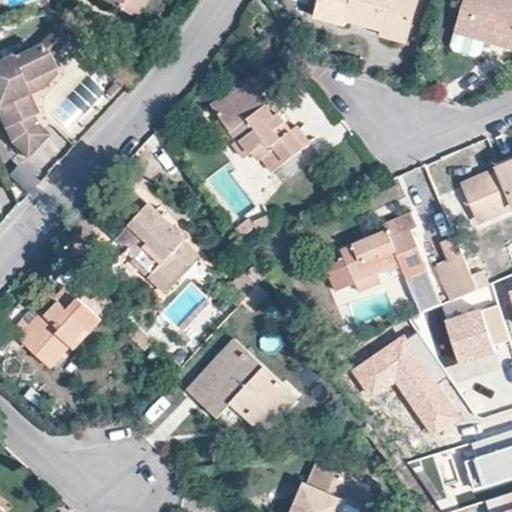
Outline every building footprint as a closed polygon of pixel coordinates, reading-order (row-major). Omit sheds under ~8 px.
[(99,0),(119,11),(125,0),(99,0)] [(138,21),(149,0),(125,0),(119,11),(138,21)] [(412,27),(419,0),(318,0),(314,17),(346,25),(347,21),(381,30),(384,20),(412,27)] [(511,0),(464,0),(456,32),(511,48),(511,0)] [(407,44),(412,27),(384,20),(381,30),(379,36),(407,44)] [(9,56),(0,59),(0,120),(9,141),(25,157),(47,136),(36,125),(32,117),(36,114),(27,95),(21,84),(53,69),(49,58),(38,46),(10,58),(9,56)] [(21,84),(27,95),(41,88),(55,74),(53,69),(21,84)] [(217,113),(247,91),(248,93),(258,85),(250,74),(210,104),(217,113)] [(118,91),(113,83),(105,92),(112,98),(118,91)] [(267,105),(271,103),(258,85),(248,93),(247,91),(217,113),(239,142),(234,145),(244,158),(252,153),(259,162),(263,159),(273,172),(311,144),(297,126),(291,130),(278,112),(275,115),(267,105)] [(278,112),(271,103),(267,105),(275,115),(278,112)] [(511,161),(499,167),(499,168),(464,183),(481,221),(511,207),(511,161)] [(28,195),(39,182),(19,165),(8,179),(28,195)] [(187,237),(137,190),(118,211),(120,212),(131,223),(116,240),(136,259),(150,245),(165,259),(152,274),(149,277),(166,293),(201,256),(183,240),(187,237)] [(116,240),(131,223),(120,212),(104,229),(116,240)] [(387,230),(341,249),(344,258),(354,281),(355,285),(378,275),(401,266),(422,314),(443,305),(412,230),(418,227),(412,212),(384,224),(387,230)] [(276,228),(268,214),(253,221),(259,235),(276,228)] [(243,237),(255,227),(248,218),(236,229),(243,237)] [(463,254),(454,234),(439,240),(448,261),(463,254)] [(152,274),(165,259),(150,245),(136,259),(152,274)] [(478,290),(463,254),(448,261),(437,266),(452,302),(478,290)] [(337,288),(354,281),(344,258),(327,265),(337,288)] [(241,303),(258,286),(243,271),(226,289),(241,303)] [(359,293),(382,284),(378,275),(355,285),(359,293)] [(50,368),(71,346),(86,329),(90,332),(102,319),(98,316),(112,301),(88,279),(74,294),(66,286),(55,298),(59,301),(22,342),(50,368)] [(252,313),(269,295),(258,286),(241,303),(252,313)] [(22,342),(59,301),(55,298),(17,338),(22,342)] [(481,307),(447,319),(461,362),(446,368),(457,384),(489,372),(501,368),(493,345),(510,339),(499,305),(482,310),(481,307)] [(156,342),(136,325),(127,335),(146,352),(156,342)] [(74,349),(90,332),(86,329),(71,346),(74,349)] [(468,410),(417,334),(409,339),(405,333),(353,368),(373,399),(397,383),(432,434),(451,422),(468,410)] [(298,397),(235,339),(188,391),(218,419),(231,404),(264,434),(298,397)] [(465,460),(474,489),(511,477),(511,430),(472,443),(477,457),(465,460)] [(341,511),(346,502),(362,509),(372,486),(317,463),(307,486),(303,496),(296,511),(341,511)] [(303,496),(307,486),(301,483),(297,493),(303,496)] [(511,511),(511,493),(487,501),(490,511),(511,511)] [(360,511),(362,509),(346,502),(341,511),(360,511)]
